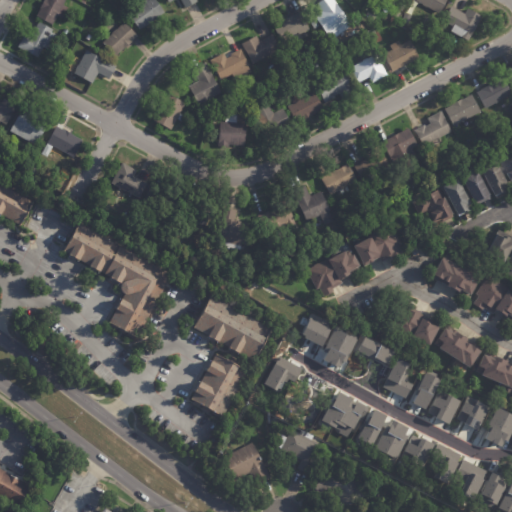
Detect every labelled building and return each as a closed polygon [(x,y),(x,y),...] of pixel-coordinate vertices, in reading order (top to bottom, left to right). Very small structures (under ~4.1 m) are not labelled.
[(43,6),(45,0),(66,0),(53,26),(36,18),(43,6)] [(150,0),(154,0),(165,14),(140,31),(129,16),(138,9),(135,4),(140,0),(146,0),(148,2),(150,0)] [(196,4),(186,10),(180,0),(176,0),(170,4),(167,0),(196,0),(198,3),(196,4)] [(317,6),(325,0),(334,0),(350,21),(329,36),(316,18),(322,13),(317,6)] [(447,0),(441,13),(415,0),(447,0)] [(399,3),(406,7),(403,12),(397,8),(399,3)] [(453,9),(465,15),(468,10),(482,18),(469,43),(451,33),(453,28),(443,23),(452,8),(453,9)] [(396,11),(401,14),(399,19),(393,16),(396,11)] [(301,14),(310,31),(307,32),(309,37),(298,43),(296,38),(283,45),(275,27),(301,14)] [(312,25),(317,22),(320,27),(315,31),(312,25)] [(39,24),(52,30),(52,32),(57,35),(49,51),(44,48),(38,59),(18,49),(25,35),(31,38),(38,23),(39,24)] [(136,37),(131,42),(132,44),(126,50),(124,48),(114,58),(102,45),(125,23),(137,36),(136,37)] [(366,34),(374,29),(377,34),(369,39),(366,34)] [(373,38),(379,35),(382,41),(376,44),(373,38)] [(257,37),(260,43),(274,36),(281,51),(253,65),(243,45),(257,37)] [(406,66),(393,73),(384,54),(392,50),(390,46),(398,41),(401,46),(410,41),(420,58),(406,66)] [(211,61),(224,55),(227,60),(232,58),(231,56),(242,50),(253,72),(237,81),(234,76),(222,82),(211,61)] [(114,70),(108,80),(98,74),(92,85),(74,75),(87,52),(115,68),(114,70)] [(371,81),(370,78),(356,86),(348,70),(363,62),(367,59),(368,60),(376,56),(387,77),(373,84),(371,81)] [(207,102),(199,107),(190,88),(200,83),(193,71),(206,64),(222,95),(207,102)] [(310,72),(319,67),(321,71),(311,76),(310,72)] [(342,98),(341,96),(326,104),(318,88),(326,83),(323,77),(337,70),(340,76),(345,73),(356,93),(343,100),(342,98)] [(479,93),(478,91),(504,77),(511,92),(511,94),(487,108),(479,93)] [(280,91),(277,86),(283,83),(286,88),(280,91)] [(229,86),(233,92),(228,95),(224,89),(229,86)] [(261,100),(258,94),(264,91),(267,97),(261,100)] [(324,111),(313,116),(313,117),(297,125),(288,107),(294,105),(292,101),(302,96),(304,100),(315,94),(324,111)] [(454,126),(445,109),(453,105),(453,104),(462,99),(463,100),(473,94),(482,111),(454,126)] [(165,102),(169,95),(186,105),(180,114),(185,117),(182,123),(177,120),(171,131),(154,122),(165,102)] [(0,102),(1,103),(4,98),(17,105),(7,125),(0,121),(0,102)] [(30,105),(51,118),(36,145),(10,131),(25,103),(30,105)] [(275,137),(266,142),(256,124),(259,122),(255,113),(268,106),(273,115),(283,110),(292,128),(275,137)] [(416,130),(426,124),(427,126),(432,124),(429,118),(442,110),(453,131),(443,136),(446,141),(431,149),(428,144),(425,146),(416,130)] [(226,149),(220,148),(221,124),(226,124),(227,116),(238,117),(237,124),(247,125),(246,147),(229,146),(229,149),(226,149)] [(212,126),(208,120),(213,117),(217,124),(212,127),(212,126)] [(57,126),(65,131),(66,130),(73,134),(73,135),(82,140),(73,157),(47,143),(57,126)] [(397,166),(384,141),(410,128),(418,144),(413,147),(420,161),(401,172),(397,166)] [(0,150),(0,148),(3,144),(8,147),(4,153),(0,150)] [(355,166),(367,159),(365,154),(379,146),(390,166),(363,181),(355,166)] [(511,184),(499,158),(511,151),(511,184)] [(505,193),(503,194),(502,192),(497,195),(483,168),(497,160),(511,184),(507,186),(510,190),(505,193)] [(137,178),(148,184),(140,199),(111,183),(123,163),(137,170),(133,176),(137,178)] [(329,190),(322,177),(348,164),(357,182),(351,184),(354,189),(342,195),(340,190),(331,195),(329,190)] [(489,199),(475,206),(473,202),(476,201),(464,177),(479,169),(492,195),(490,195),(492,198),(489,199)] [(468,213),(465,214),(465,213),(460,215),(452,201),(450,202),(443,189),(460,180),(472,204),(469,206),(472,211),(468,213)] [(163,188),(179,197),(170,214),(145,201),(155,184),(163,188)] [(311,197),(323,192),(331,210),(307,221),(293,191),(305,185),(311,197)] [(14,224),(0,216),(0,186),(32,204),(19,227),(14,224)] [(452,218),(443,223),(442,221),(433,225),(428,214),(421,217),(414,203),(441,189),(445,198),(446,197),(456,216),(452,218)] [(196,198),(218,208),(209,227),(180,214),(188,195),(196,198)] [(263,214),(268,212),(269,213),(290,205),(297,224),(266,236),(258,216),(263,214)] [(225,213),(237,216),(235,225),(242,227),(241,229),(246,230),(243,250),(218,246),(224,213),(225,213)] [(122,333),(107,325),(125,294),(122,292),(121,289),(121,286),(123,284),(63,251),(78,224),(171,274),(135,340),(122,333)] [(307,224),(310,231),(305,233),(302,227),(307,224)] [(399,245),(397,246),(401,256),(392,261),(390,258),(381,263),(379,258),(373,261),(374,262),(364,267),(362,264),(363,263),(354,247),(371,238),(370,237),(390,226),(400,245),(399,245)] [(511,236),(511,251),(506,263),(489,254),(499,234),(505,237),(507,234),(511,236)] [(352,274),(341,280),(343,283),(333,288),(335,291),(325,297),(320,287),(317,289),(307,270),(329,258),(330,260),(347,251),(351,257),(355,254),(361,265),(359,267),(361,269),(352,274)] [(511,277),(502,272),(511,251),(511,277)] [(445,258),(476,274),(475,276),(480,279),(472,294),(469,293),(467,297),(459,293),(460,291),(446,284),(446,285),(432,278),(443,256),(445,258)] [(511,290),(511,320),(507,317),(508,316),(497,308),(494,313),(484,307),(483,309),(473,303),(479,295),(476,293),(489,275),(511,290)] [(236,352),(193,328),(210,296),(270,329),(253,361),(236,352)] [(411,303),(418,307),(415,312),(426,318),(425,319),(435,324),(436,322),(441,325),(440,327),(441,328),(432,345),(415,336),(417,333),(399,325),(410,303),(411,303)] [(452,333),(454,334),(456,331),(468,338),(466,341),(474,347),(475,345),(481,348),(479,350),(480,351),(469,367),(433,343),(437,338),(438,339),(445,328),(452,333)] [(493,353),(504,358),(510,360),(508,363),(511,364),(511,387),(476,371),(485,350),(493,353)] [(230,363),(248,372),(224,417),(220,416),(219,418),(193,404),(195,402),(190,399),(214,355),(230,363)] [(308,474),(298,469),(302,461),(281,450),(281,449),(276,446),(282,435),(287,438),(291,430),(305,437),(308,433),(314,436),(312,440),(326,448),(312,476),(308,474)] [(268,480),(258,485),(251,472),(235,480),(224,457),(253,443),(263,464),(262,465),(270,479),(268,480)] [(320,496),(315,486),(350,468),(365,498),(343,510),(335,493),(322,500),(320,496)] [(0,469),(29,485),(30,485),(17,509),(0,499),(0,469)]
